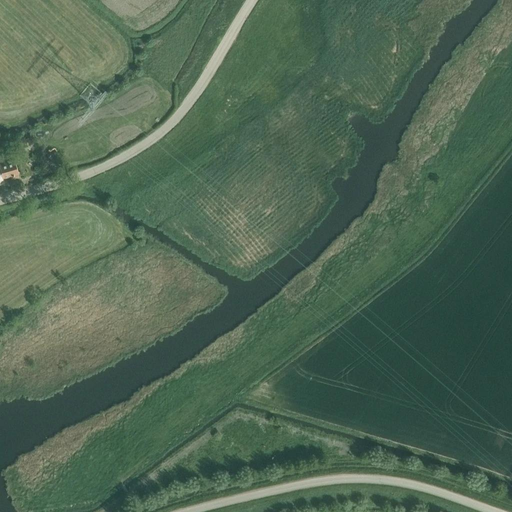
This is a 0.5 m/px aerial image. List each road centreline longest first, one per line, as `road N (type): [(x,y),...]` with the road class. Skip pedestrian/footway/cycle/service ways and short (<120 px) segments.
road 1 (unclassified): [(0,201),(93,171),(161,131),(253,0)]
road 2 (unclassified): [(188,511),(328,479),(391,480),(491,511)]
